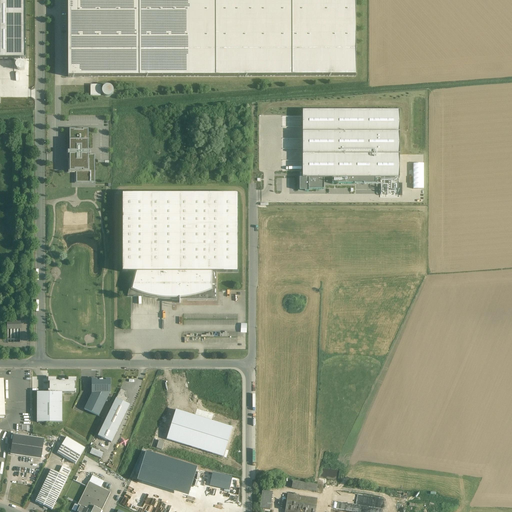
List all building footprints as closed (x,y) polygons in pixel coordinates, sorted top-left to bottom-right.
[(24,0),(0,0),(0,59),(25,60),(24,0)] [(354,0),(65,0),(66,79),(355,77),(354,0)] [(22,62),(20,61),(18,61),(16,63),(15,65),(15,67),(16,69),(18,70),(21,70),(23,69),(24,68),(25,66),(24,63),(22,62)] [(101,85),(90,85),(90,95),(101,96),(101,85)] [(111,86),(109,85),(106,85),(103,87),(102,89),(102,92),(103,95),(105,97),(108,97),(111,96),(113,94),(114,91),(113,89),(111,86)] [(399,111),(302,111),(302,178),(299,178),(299,192),(308,192),(308,189),(323,189),(323,179),(332,179),(332,184),(374,184),(374,179),(399,179),(399,111)] [(75,172),(75,183),(89,183),(89,181),(95,181),(95,154),(92,154),(92,149),(91,149),(91,148),(89,148),(89,128),(71,128),(71,150),(67,150),(67,160),(69,160),(69,172),(75,172)] [(124,192),(122,271),(131,271),(130,298),(218,299),(218,272),(238,272),(240,194),(124,192)] [(21,320),(8,320),(7,341),(20,341),(21,320)] [(49,392),(37,392),(38,423),(63,422),(63,397),(65,397),(65,402),(71,402),(71,396),(75,396),(75,393),(77,393),(77,389),(76,389),(76,385),(77,385),(77,381),(78,381),(78,377),(69,377),(69,380),(66,380),(66,379),(61,379),(61,380),(58,380),(58,377),(49,378),(49,381),(51,381),(51,389),(49,389),(49,392)] [(110,378),(106,378),(106,381),(97,381),(97,378),(91,378),(91,392),(110,392),(110,378)] [(122,387),(98,435),(112,442),(131,404),(127,402),(129,398),(125,396),(128,391),(122,387)] [(110,392),(91,392),(84,409),(99,416),(106,400),(109,394),(110,392)] [(232,428),(176,411),(167,438),(223,456),(232,428)] [(45,439),(14,434),(11,455),(42,459),(45,439)] [(86,448),(67,437),(57,453),(66,458),(60,473),(52,469),(36,501),(52,510),(76,463),(77,464),(86,448)] [(231,478),(213,474),(210,485),(229,490),(231,478)] [(77,511),(101,511),(111,492),(90,481),(83,495),(78,505),(80,506),(77,511)] [(318,490),(319,483),(293,481),(293,488),(318,490)] [(275,491),(263,489),(261,508),(274,509),(275,491)] [(316,511),(318,497),(289,492),(286,511),(316,511)]
